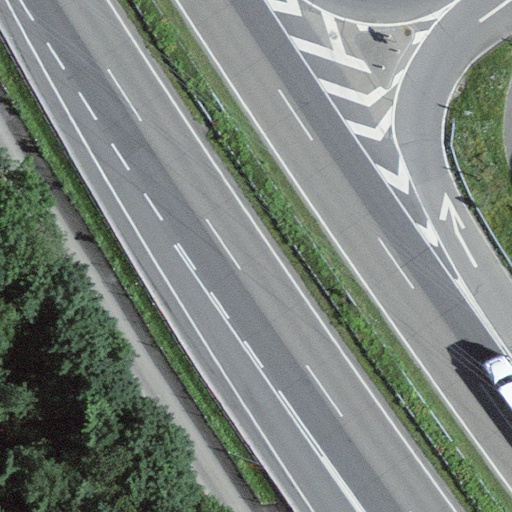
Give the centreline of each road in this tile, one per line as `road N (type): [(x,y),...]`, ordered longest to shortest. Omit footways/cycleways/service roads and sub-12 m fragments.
road 1 (motorway): [(511,427),(220,0)]
road 2 (motorway): [(63,0),(308,368)]
road 3 (track): [(231,511),(0,145)]
road 4 (motorway): [(511,319),(443,204),(420,122),(427,87),(473,0)]
road 5 (motorway): [(308,368),(409,511)]
road 6 (motorway): [(308,368),(382,511)]
